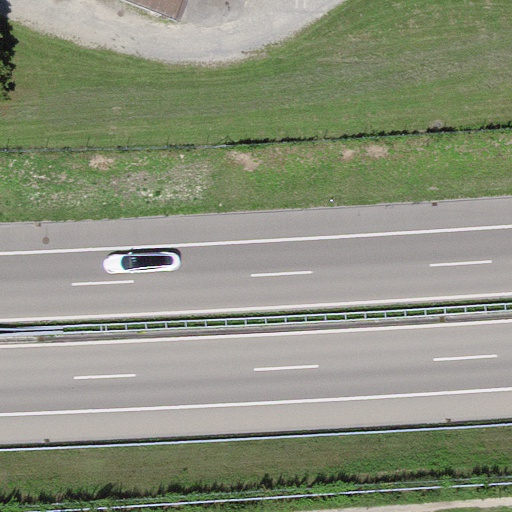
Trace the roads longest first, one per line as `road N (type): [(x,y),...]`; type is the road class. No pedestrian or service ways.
road 1 (motorway): [(0,382),(511,355)]
road 2 (motorway): [(511,261),(0,287)]
